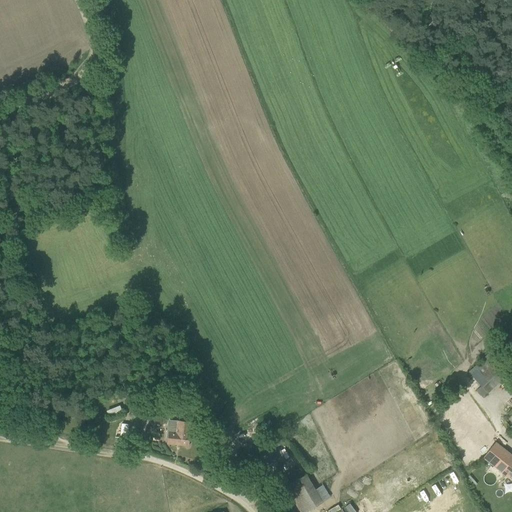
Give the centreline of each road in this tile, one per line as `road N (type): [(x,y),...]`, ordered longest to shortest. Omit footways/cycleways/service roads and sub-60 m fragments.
road 1 (track): [(77,0),(93,46),(88,62),(0,111)]
road 2 (track): [(133,454),(0,430)]
road 3 (residential): [(250,511),(183,470),(133,454)]
